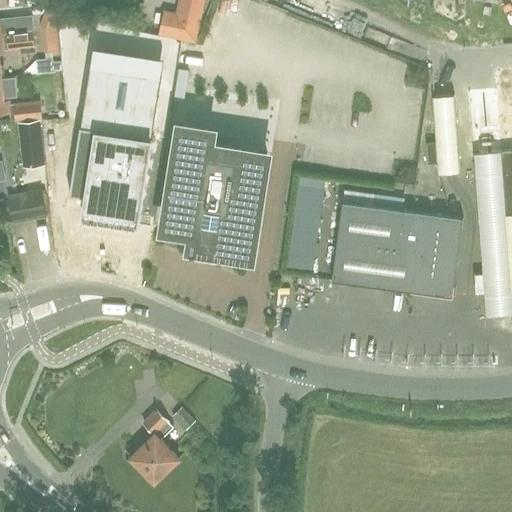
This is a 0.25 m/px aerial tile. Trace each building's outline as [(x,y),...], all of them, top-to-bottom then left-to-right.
[(204,0),(178,0),(175,13),(163,10),(158,35),(195,43),(204,0)] [(0,78),(0,73),(0,55),(4,55),(3,49),(20,48),(21,52),(36,51),(34,32),(32,16),(0,18),(0,78)] [(89,66),(69,193),(85,195),(82,215),(139,224),(162,77),(89,66)] [(0,78),(0,115),(11,114),(11,121),(42,118),(41,103),(8,106),(8,100),(3,101),(2,98),(15,97),(13,77),(0,78)] [(496,89),(469,91),(474,153),(482,273),(474,274),(475,294),(484,293),(486,316),(491,316),(491,314),(511,312),(511,304),(508,250),(511,250),(511,238),(507,239),(506,215),(511,214),(511,149),(500,151),(496,89)] [(454,94),(432,96),(436,141),(426,142),(428,164),(437,163),(438,173),(460,172),(454,94)] [(37,121),(20,123),(24,167),(42,165),(37,121)] [(210,144),(212,132),(212,130),(180,125),(164,228),(194,232),(192,246),(213,249),(213,250),(214,250),(251,256),(267,153),(210,144)] [(47,215),(41,189),(8,196),(13,222),(47,215)] [(342,201),(331,280),(453,296),(463,217),(342,201)] [(182,407),(173,417),(172,418),(186,431),(196,421),(182,407)] [(156,409),(149,417),(144,421),(156,433),(130,458),(144,472),(142,473),(143,476),(148,481),(151,482),(152,480),(154,482),(179,458),(161,439),(174,427),(156,409)]
